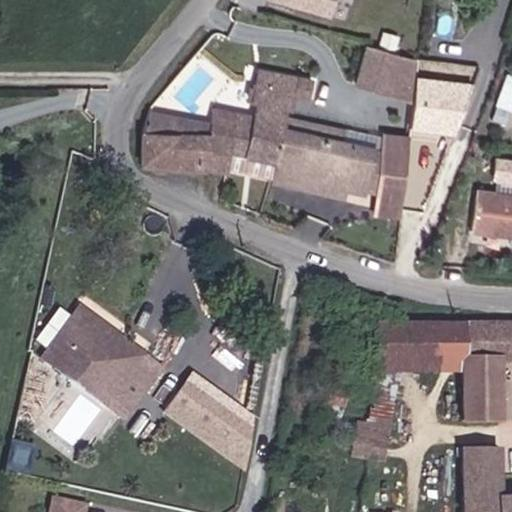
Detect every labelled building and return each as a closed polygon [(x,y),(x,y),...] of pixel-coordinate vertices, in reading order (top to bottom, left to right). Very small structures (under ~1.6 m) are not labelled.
[(266,0),(267,1),(332,20),(338,0),(266,0)] [(391,57),(358,48),(348,84),(380,93),(391,57)] [(412,63),(391,57),(380,93),(401,99),(412,63)] [(475,67),(419,60),(412,131),(457,136),(475,67)] [(494,116),(511,120),(511,73),(504,72),(494,116)] [(241,77),(239,90),(257,92),(258,80),(241,77)] [(257,92),(239,90),(236,101),(275,107),(276,100),(292,103),(295,86),(258,80),(257,92)] [(281,117),(283,108),(275,107),(236,101),(235,109),(281,117)] [(233,120),(278,128),(281,117),(235,109),(233,120)] [(216,133),(209,139),(229,141),(233,120),(219,117),(216,133)] [(271,159),(278,128),(233,120),(229,141),(227,152),(271,159)] [(325,179),(333,137),(278,128),(271,159),(269,168),(299,174),(325,179)] [(135,165),(206,171),(209,139),(181,135),(139,132),(135,165)] [(357,173),(362,143),(333,137),(325,179),(336,181),(355,184),(357,173)] [(227,152),(229,141),(209,139),(206,171),(224,173),(227,152)] [(362,143),(357,173),(371,175),(376,145),(362,143)] [(401,180),(405,150),(376,145),(371,175),(401,180)] [(494,182),(511,182),(511,164),(495,164),(494,182)] [(267,176),(296,182),(299,174),(269,168),(267,176)] [(325,179),(299,174),(296,182),(334,190),(336,181),(325,179)] [(397,213),(401,180),(371,175),(365,208),(397,213)] [(471,237),(511,241),(511,199),(476,195),(471,237)] [(43,356),(75,378),(119,410),(138,417),(165,379),(147,365),(153,356),(82,309),(43,356)] [(511,367),(511,333),(459,335),(460,376),(461,424),(498,425),(497,368),(511,367)] [(372,336),(365,410),(387,415),(394,379),(460,376),(459,335),(372,336)] [(226,405),(199,386),(183,409),(210,428),(226,405)] [(333,418),(338,404),(323,399),(318,412),(333,418)] [(383,434),(387,415),(365,410),(360,429),(383,434)] [(499,500),(498,457),(461,458),(461,500),(499,500)] [(84,511),(85,506),(53,500),(50,511),(84,511)] [(511,511),(511,504),(499,504),(499,500),(461,500),(461,511),(511,511)]
